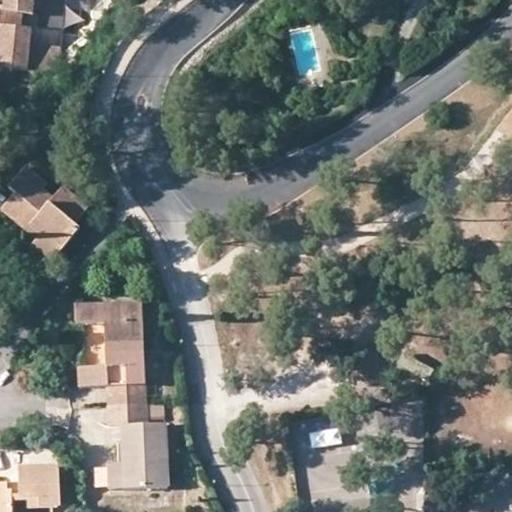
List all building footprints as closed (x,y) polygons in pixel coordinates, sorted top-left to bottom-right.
[(0,0),(0,27),(8,29),(9,14),(25,15),(35,16),(36,0),(0,0)] [(24,30),(25,15),(9,14),(8,29),(24,30)] [(8,29),(0,27),(0,69),(31,72),(30,82),(45,84),(61,85),(63,56),(32,53),(33,46),(34,31),(24,30),(8,29)] [(48,47),(33,46),(32,53),(63,56),(64,48),(48,47)] [(33,229),(64,253),(80,233),(75,229),(89,211),(65,191),(56,202),(45,194),(49,189),(28,172),(11,193),(17,198),(3,215),(29,235),(33,229)] [(54,265),(64,253),(33,229),(29,235),(39,243),(34,249),(54,265)] [(108,390),(147,389),(143,306),(78,309),(79,330),(106,329),(108,371),(80,373),(81,392),(108,390)] [(427,374),(413,392),(440,415),(454,397),(427,374)] [(109,410),(148,408),(147,389),(108,390),(109,410)] [(110,431),(124,431),(149,430),(148,408),(109,410),(110,431)] [(126,469),(127,495),(169,493),(166,429),(149,430),(124,431),(126,469)] [(10,493),(10,486),(0,486),(0,511),(54,511),(54,509),(63,508),(61,474),(55,469),(20,469),(21,485),(21,493),(10,493)] [(110,495),(127,495),(126,469),(109,470),(110,495)] [(21,485),(10,486),(10,493),(21,493),(21,485)]
